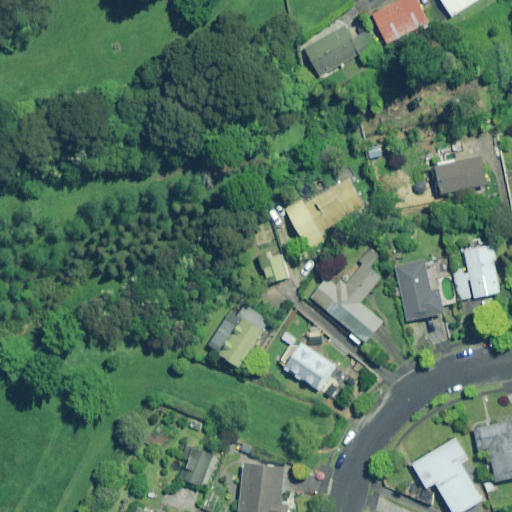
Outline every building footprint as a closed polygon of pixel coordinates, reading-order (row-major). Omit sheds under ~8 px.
[(429,24),(417,0),(403,0),(372,15),(387,44),(429,24)] [(480,0),(440,0),(452,18),(480,0)] [(357,35),(349,22),(303,47),(319,77),(358,56),(363,64),(382,54),(368,29),(357,35)] [(482,162),(435,169),(439,196),(486,188),(482,162)] [(366,213),(349,181),(304,205),(302,200),(292,205),(295,210),(287,214),(306,250),(323,241),(321,237),(366,213)] [(451,269),(459,303),(471,300),(467,283),(471,282),(475,300),(501,294),(490,247),(464,253),(469,274),(465,274),(463,266),(451,269)] [(379,259),(368,249),(356,264),(361,268),(347,286),(341,281),(337,285),(327,277),(309,298),(365,345),(383,324),(360,305),(381,279),(370,270),(379,259)] [(260,261),(267,282),(271,280),(272,284),(288,279),(279,254),(260,261)] [(431,292),(425,262),(396,267),(405,323),(445,317),(440,290),(431,292)] [(263,332),(243,320),(220,356),(239,369),(263,332)] [(296,340),(287,333),(281,341),(291,348),(296,340)] [(336,367),(301,344),(284,370),(320,392),(336,367)] [(511,423),(472,431),(479,462),(491,460),(495,483),(511,480),(511,423)] [(455,438),(407,465),(415,479),(419,477),(426,490),(436,485),(451,511),(465,511),(483,502),(462,465),(469,461),(455,438)] [(214,457),(195,448),(181,479),(200,488),(214,457)] [(280,502),(284,469),(244,465),(239,511),(290,511),(291,503),(280,502)]
